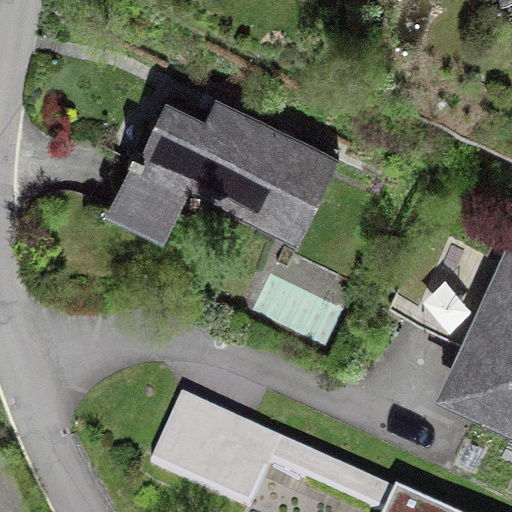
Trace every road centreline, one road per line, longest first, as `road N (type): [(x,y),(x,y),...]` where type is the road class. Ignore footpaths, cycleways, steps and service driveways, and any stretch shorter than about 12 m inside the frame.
road 1 (unknown): [(20,377),(134,345),(316,386),(443,449)]
road 2 (residential): [(0,298),(20,377),(81,511)]
